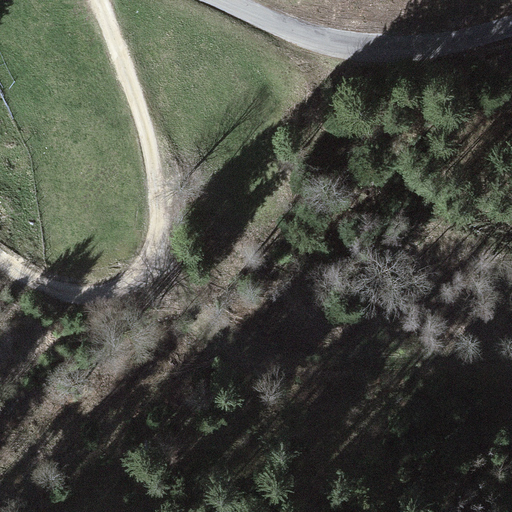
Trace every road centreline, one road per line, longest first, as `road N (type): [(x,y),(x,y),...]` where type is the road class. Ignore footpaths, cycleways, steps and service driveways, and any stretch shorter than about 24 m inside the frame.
road 1 (track): [(101,0),(153,144),(159,212),(142,257),(119,279),(52,292),(0,253)]
road 2 (tertiary): [(511,24),(438,43),(345,45),(222,0)]
